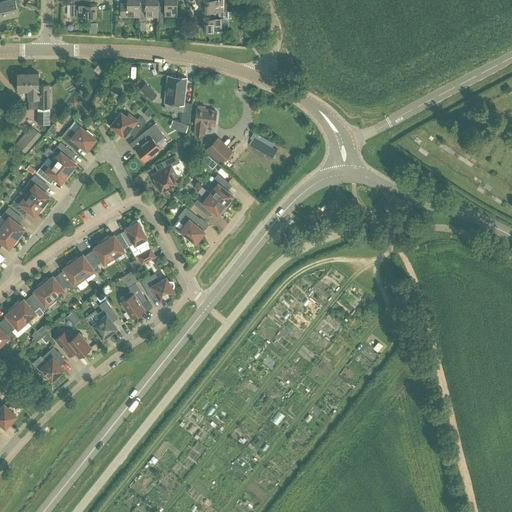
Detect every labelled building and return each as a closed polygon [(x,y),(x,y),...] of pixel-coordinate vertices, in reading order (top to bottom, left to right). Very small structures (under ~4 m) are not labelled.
[(6,0),(1,1),(5,18),(18,15),(15,4),(21,2),(20,0),(6,0)] [(71,5),(71,17),(76,17),(97,17),(97,4),(90,4),(86,4),(86,0),(71,0),(71,4),(71,5)] [(140,17),(140,4),(139,0),(127,0),(127,4),(121,4),(121,17),(139,17),(140,17)] [(159,17),(159,4),(158,0),(146,0),(146,4),(140,4),(140,17),(139,17),(139,22),(147,22),(147,17),(158,17),(159,17)] [(159,17),(158,17),(158,22),(159,22),(159,28),(165,28),(165,22),(165,17),(177,17),(177,0),(164,0),(165,4),(159,4),(159,17)] [(202,0),(203,11),(210,11),(219,11),(223,11),(223,0),(202,0)] [(203,17),(203,30),(223,30),(223,18),(228,18),(228,16),(231,16),(231,12),(228,12),(228,11),(223,11),(219,11),(219,18),(210,17),(203,17)] [(98,74),(104,68),(98,63),(93,70),(98,74)] [(134,65),(133,78),(140,79),(141,66),(134,65)] [(38,84),(38,73),(17,73),(17,90),(29,90),(29,98),(29,108),(37,108),(37,125),(50,125),(50,108),(50,84),(38,84)] [(183,105),(187,78),(168,75),(165,102),(164,110),(182,112),(183,105)] [(151,100),(157,95),(145,83),(140,89),(151,100)] [(205,136),(206,124),(214,125),(216,111),(205,110),(206,106),(198,105),(197,109),(195,123),(194,134),(205,136)] [(136,133),(145,121),(140,116),(137,120),(129,113),(126,116),(121,112),(109,126),(118,133),(119,132),(125,136),(130,129),(136,133)] [(180,122),(178,129),(186,132),(188,125),(180,122)] [(48,130),(54,135),(55,135),(56,133),(55,125),(53,123),(48,130)] [(141,144),(136,148),(139,152),(139,155),(142,159),(144,159),(145,160),(153,154),(156,154),(159,151),(160,149),(160,148),(156,142),(159,140),(156,136),(161,132),(154,124),(137,138),(141,144)] [(25,153),(41,135),(31,126),(15,144),(25,153)] [(87,150),(96,139),(92,135),(93,134),(87,129),(86,130),(80,126),(74,134),(70,131),(63,139),(74,148),(78,143),(87,150)] [(220,164),(233,151),(218,136),(205,149),(220,164)] [(49,157),(53,161),(70,174),(74,169),(73,168),(76,163),(67,156),(71,151),(60,142),(49,157)] [(171,166),(179,162),(175,155),(158,164),(161,170),(153,174),(156,181),(155,182),(159,191),(176,183),(173,177),(176,175),(171,166)] [(207,156),(203,160),(208,164),(212,168),(216,163),(207,156)] [(66,179),(70,174),(53,161),(48,167),(44,163),(37,172),(48,181),(52,176),(61,183),(64,178),(66,179)] [(35,170),(29,166),(26,170),(32,174),(35,170)] [(230,200),(233,195),(225,188),(228,183),(217,174),(211,183),(215,186),(210,192),(227,206),(231,201),(230,200)] [(47,200),(50,196),(42,189),(46,184),(34,175),(23,190),(27,193),(44,207),(48,202),(47,200)] [(227,206),(210,192),(206,189),(194,204),(205,212),(209,207),(218,214),(221,210),(223,211),(227,206)] [(178,190),(174,196),(179,199),(183,194),(178,190)] [(40,212),(44,207),(27,193),(22,199),(18,196),(11,204),(22,213),(26,208),(35,215),(38,211),(40,212)] [(21,233),(24,228),(16,221),(20,216),(9,207),(2,216),(6,219),(1,225),(18,239),(22,234),(21,233)] [(196,242),(205,231),(196,224),(200,219),(186,208),(179,216),(186,222),(180,230),(185,234),(184,236),(190,241),(191,239),(196,242)] [(121,233),(128,245),(133,242),(135,244),(147,237),(142,228),(143,227),(138,218),(129,223),(130,225),(125,228),(127,230),(121,233)] [(14,244),(18,239),(1,225),(0,226),(0,240),(0,241),(9,248),(13,243),(14,244)] [(123,248),(128,245),(121,233),(115,236),(114,234),(110,237),(108,235),(103,239),(114,257),(124,250),(123,248)] [(104,263),(114,257),(103,239),(97,242),(98,244),(94,247),(95,249),(90,252),(97,264),(102,261),(104,263)] [(140,265),(155,256),(150,248),(135,257),(140,265)] [(100,269),(97,264),(90,252),(84,256),(83,254),(78,257),(77,255),(72,259),(86,279),(100,269)] [(158,257),(152,260),(155,265),(161,262),(158,257)] [(71,289),(86,279),(72,259),(66,263),(68,265),(63,268),(65,270),(59,273),(68,285),(71,289)] [(63,288),(68,285),(59,273),(54,277),(53,275),(48,279),(47,277),(42,281),(55,298),(64,290),(63,288)] [(169,280),(168,281),(166,277),(159,281),(155,274),(142,281),(151,298),(157,295),(160,300),(174,291),(172,288),(173,287),(174,286),(174,285),(174,284),(174,283),(174,282),(173,282),(173,281),(172,281),(171,280),(170,280),(169,280)] [(57,300),(55,298),(42,281),(37,285),(38,287),(34,290),(35,292),(30,296),(39,307),(43,311),(57,300)] [(316,287),(311,285),(305,295),(327,308),(337,292),(319,282),(316,287)] [(122,302),(121,305),(123,310),(126,310),(131,318),(132,317),(135,318),(139,315),(140,312),(144,309),(141,303),(146,300),(135,283),(129,287),(131,290),(125,294),(127,298),(121,302),(122,302)] [(35,311),(39,307),(30,296),(25,300),(24,298),(20,302),(18,300),(13,305),(27,320),(36,313),(35,311)] [(78,298),(71,303),(75,308),(80,304),(82,303),(78,299),(78,298)] [(114,329),(117,328),(112,321),(118,317),(106,301),(99,305),(103,310),(98,314),(101,318),(93,324),(103,338),(109,334),(110,335),(116,331),(114,329)] [(18,328),(27,320),(13,305),(8,309),(10,310),(6,314),(7,316),(2,320),(15,334),(12,330),(16,327),(18,328)] [(10,339),(15,334),(2,320),(0,322),(0,345),(9,337),(10,339)] [(40,334),(47,328),(44,324),(37,330),(40,334)] [(61,334),(55,339),(69,356),(74,352),(79,357),(83,354),(86,354),(89,351),(89,348),(91,347),(85,340),(85,337),(82,334),(80,334),(79,332),(73,337),(70,334),(68,336),(65,331),(61,334)] [(31,343),(22,333),(17,337),(27,347),(31,343)] [(379,351),(385,344),(380,340),(375,347),(379,351)] [(52,380),(64,369),(60,365),(65,360),(53,347),(42,357),(46,362),(40,368),(43,371),(42,372),(42,373),(42,374),(42,375),(42,376),(43,376),(43,377),(44,378),(45,378),(46,378),(47,378),(48,378),(49,377),(52,380)] [(9,405),(7,407),(4,404),(0,408),(0,424),(1,424),(5,427),(16,415),(14,413),(15,411),(14,408),(11,405),(9,405)] [(135,511),(138,511),(144,506),(129,493),(122,501),(135,511)]
